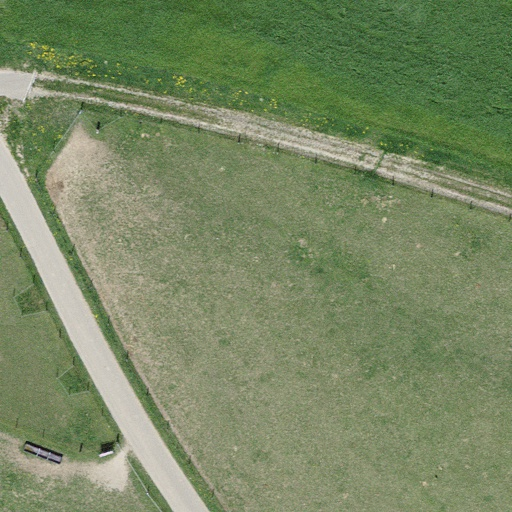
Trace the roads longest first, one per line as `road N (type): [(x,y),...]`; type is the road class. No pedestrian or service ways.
road 1 (track): [(511,376),(391,325),(0,107)]
road 2 (track): [(0,83),(159,103),(402,162),(511,200)]
road 3 (residential): [(193,511),(77,331),(0,168)]
